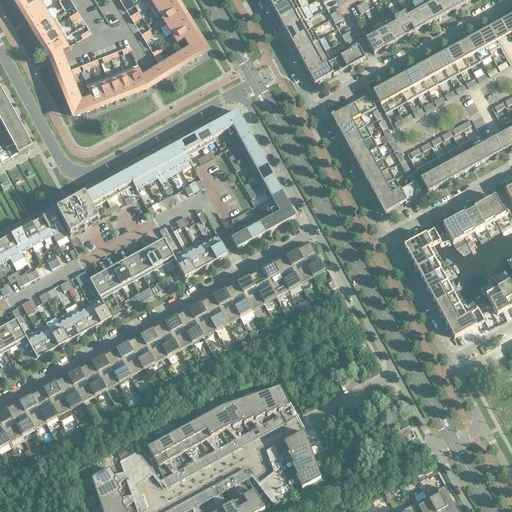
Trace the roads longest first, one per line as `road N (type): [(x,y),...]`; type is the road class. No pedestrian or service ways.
road 1 (residential): [(0,404),(315,230)]
road 2 (residential): [(239,88),(86,173),(70,173),(0,50)]
road 3 (unclassified): [(311,110),(511,1)]
road 4 (unclassified): [(249,453),(395,373)]
road 5 (residential): [(315,230),(395,373)]
road 6 (residential): [(239,88),(315,230)]
road 7 (residential): [(384,241),(311,110)]
road 8 (unclassified): [(384,241),(511,169)]
road 9 (residential): [(448,361),(384,241)]
